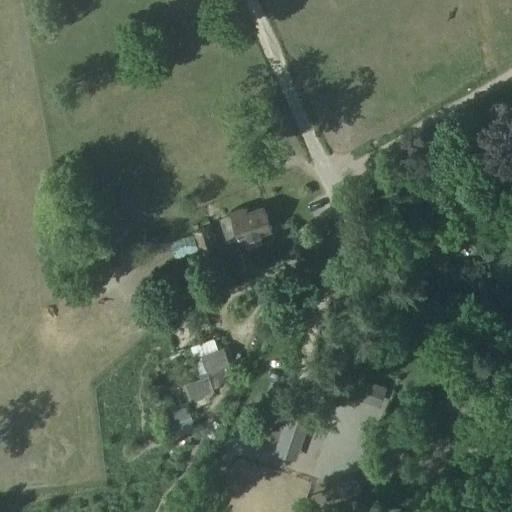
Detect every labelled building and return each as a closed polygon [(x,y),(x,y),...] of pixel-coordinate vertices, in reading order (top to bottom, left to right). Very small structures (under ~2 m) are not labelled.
[(233,213),(241,237),(241,238),(272,228),(265,205),(248,211),(247,207),(232,211),(233,213)] [(458,244),(434,224),(420,214),(403,234),(418,246),(416,248),(440,267),(458,244)] [(195,232),(201,250),(218,244),(212,227),(195,232)] [(194,233),(172,241),(177,258),(200,250),(194,233)] [(225,346),(202,355),(208,371),(231,363),(225,346)] [(330,388),(380,405),(386,387),(337,370),(330,388)] [(211,375),(187,384),(194,402),(213,395),(216,390),(211,375)] [(303,432),(306,433),(313,414),(278,402),(263,448),(294,458),(303,432)]
